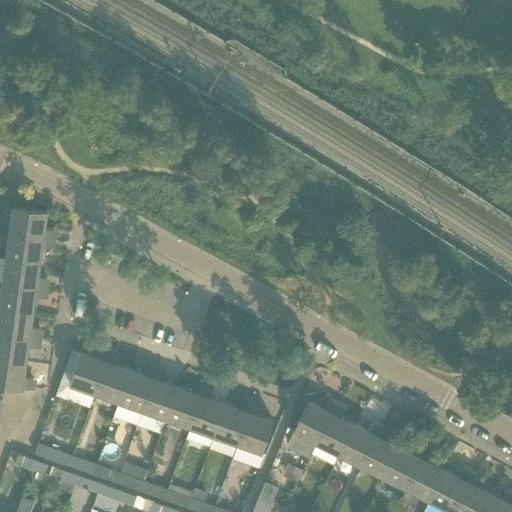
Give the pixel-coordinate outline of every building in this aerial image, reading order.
[(14,207),(11,232),(55,239),(55,234),(53,234),(54,229),(44,227),(47,211),(14,207)] [(11,232),(7,257),(40,262),(42,246),(51,248),(52,242),(54,242),(55,239),(11,232)] [(7,257),(4,282),(48,288),(48,284),(46,284),(47,279),(38,278),(40,262),(7,257)] [(4,282),(0,307),(33,312),(35,296),(44,297),(45,292),(47,292),(48,288),(4,282)] [(0,307),(0,308),(0,332),(41,338),(41,334),(39,334),(40,328),(31,327),(33,312),(0,307)] [(0,358),(26,362),(28,346),(37,347),(38,341),(40,342),(41,338),(0,332),(0,358)] [(71,383),(95,392),(110,350),(105,348),(105,350),(99,348),(96,357),(82,352),(71,383)] [(95,392),(119,400),(130,369),(114,363),(117,354),(112,353),(113,351),(110,350),(95,392)] [(26,362),(0,358),(0,384),(34,389),(34,385),(32,384),(33,379),(24,378),(26,362)] [(119,400),(113,415),(137,424),(142,409),(157,366),(154,365),(153,367),(147,365),(144,374),(130,369),(119,400)] [(142,409),(166,417),(177,386),(162,380),(165,371),(159,370),(160,367),(157,366),(142,409)] [(166,417),(190,425),(205,384),(201,382),(200,384),(195,382),(192,391),(177,386),(166,417)] [(190,425),(214,434),(225,403),(209,397),(212,388),(207,386),(208,385),(205,384),(190,425)] [(214,434),(237,442),(252,400),(248,399),(248,401),(242,399),(239,408),(225,403),(214,434)] [(252,400),(237,442),(262,451),(273,420),(257,414),(260,405),(255,403),(255,401),(252,400)] [(294,430),(287,444),(310,455),(317,442),(337,402),(333,400),(332,402),(327,400),(323,408),(308,400),(299,418),(294,430)] [(317,442),(339,453),(354,423),(340,416),(344,408),(339,406),(340,403),(337,402),(317,442)] [(339,453),(361,464),(381,425),(378,423),(377,425),(372,422),(368,430),(354,423),(339,453)] [(361,464),(384,476),(399,446),(385,439),(389,431),(384,428),(385,427),(381,425),(361,464)] [(384,476),(406,487),(427,447),(423,446),(422,448),(417,445),(413,453),(399,446),(384,476)] [(45,456),(65,463),(68,454),(48,446),(45,456)] [(406,487),(429,499),(444,469),(430,461),(434,454),(429,451),(430,449),(427,447),(406,487)] [(14,463),(30,469),(33,459),(18,453),(14,463)] [(77,457),(73,466),(74,466),(93,473),(96,463),(77,457)] [(33,459),(30,469),(44,474),(48,464),(33,459)] [(96,463),(93,473),(112,480),(116,470),(96,463)] [(430,499),(423,511),(450,511),(451,510),(452,509),(472,470),(468,468),(467,470),(462,468),(458,476),(444,469),(429,499),(430,499)] [(62,469),(59,479),(75,484),(78,475),(62,469)] [(451,510),(450,511),(478,511),(489,492),(475,484),(479,476),(474,474),(475,472),(472,470),(452,509),(451,510)] [(125,474),(121,483),(140,489),(144,480),(125,474)] [(78,475),(75,484),(90,489),(93,480),(78,475)] [(144,480),(140,489),(159,496),(162,487),(144,480)] [(106,485),(103,494),(119,499),(123,490),(106,485)] [(123,490),(119,499),(132,504),(134,505),(138,495),(123,490)] [(172,490),(169,499),(188,506),(191,497),(172,490)] [(478,511),(506,511),(511,501),(511,492),(507,490),(503,498),(489,492),(478,511)] [(15,511),(30,511),(34,501),(21,496),(15,511)] [(191,497),(188,506),(205,511),(207,511),(210,504),(191,497)] [(148,510),(153,511),(165,511),(167,506),(152,500),(148,510)] [(252,511),(267,511),(270,506),(257,500),(252,511)]
